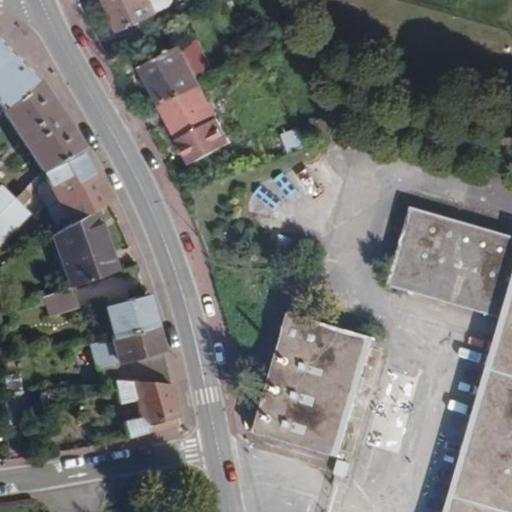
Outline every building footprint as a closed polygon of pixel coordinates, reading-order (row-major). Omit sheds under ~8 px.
[(151,0),(104,0),(118,31),(158,14),(151,0)] [(511,0),(380,0),(511,33),(511,0)] [(159,103),(198,83),(180,46),(140,67),(159,103)] [(7,55),(0,50),(0,110),(35,81),(14,61),(7,55)] [(35,81),(0,110),(0,112),(40,173),(79,151),(56,115),(35,81)] [(230,143),(198,83),(159,103),(190,164),(230,143)] [(281,133),(286,151),(301,147),(296,129),(281,133)] [(79,151),(40,173),(70,225),(96,210),(108,203),(95,179),(79,151)] [(0,213),(13,200),(0,188),(0,213)] [(0,242),(29,215),(13,200),(0,213),(0,242)] [(455,511),(511,511),(511,238),(413,209),(391,286),(510,322),(455,511)] [(96,210),(70,225),(50,237),(69,288),(116,271),(106,241),(96,210)] [(296,261),(301,243),(279,237),(274,253),(296,261)] [(75,309),(69,288),(41,298),(48,317),(75,309)] [(150,318),(145,296),(103,308),(110,340),(154,329),(150,318)] [(257,434),(337,458),(372,339),(292,315),(257,434)] [(154,329),(110,340),(88,346),(101,382),(113,382),(169,385),(162,362),(154,329)] [(175,410),(169,385),(113,382),(118,403),(134,400),(139,419),(122,422),(124,430),(98,436),(99,446),(178,424),(175,410)] [(346,479),(349,465),(339,462),(335,475),(346,479)]
